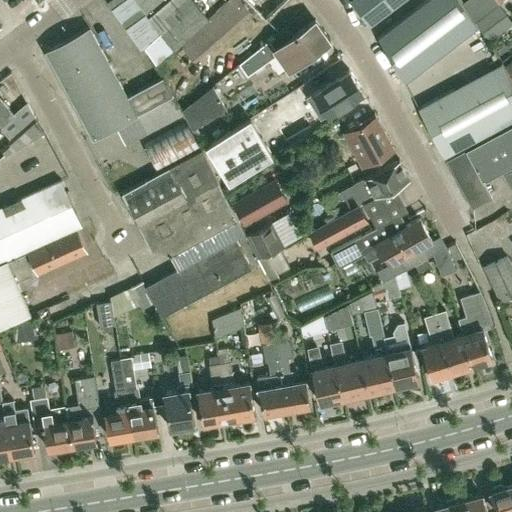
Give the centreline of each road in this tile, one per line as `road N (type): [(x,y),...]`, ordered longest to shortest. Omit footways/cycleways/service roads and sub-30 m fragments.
road 1 (secondary): [(26,511),(377,450),(511,413)]
road 2 (residential): [(458,228),(386,94),(323,0)]
road 3 (residential): [(127,263),(13,45)]
